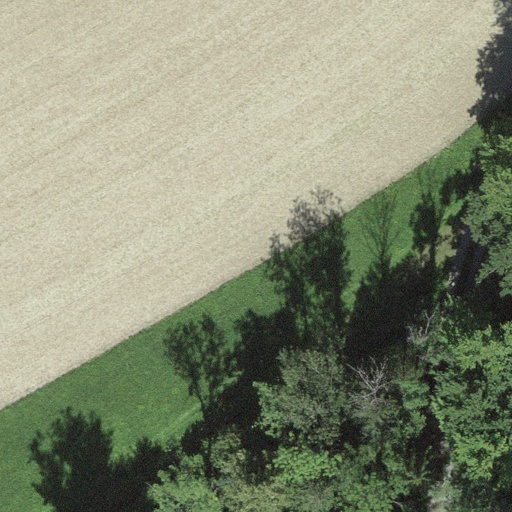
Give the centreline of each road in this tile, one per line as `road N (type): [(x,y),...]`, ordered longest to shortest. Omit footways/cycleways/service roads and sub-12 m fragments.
road 1 (track): [(72,511),(272,423),(511,187)]
road 2 (track): [(476,511),(511,357)]
